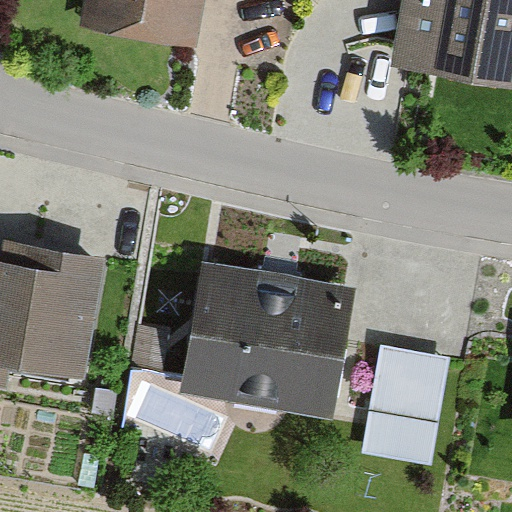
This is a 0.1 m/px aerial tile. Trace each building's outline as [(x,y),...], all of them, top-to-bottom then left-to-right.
[(85,0),(82,34),(225,51),(231,0),(85,0)] [(511,86),(511,0),(396,0),(388,61),(427,67),(422,98),(507,111),(511,86)] [(0,363),(78,376),(98,251),(28,240),(25,261),(0,256),(0,363)] [(170,390),(339,418),(357,308),(188,280),(170,390)] [(441,358),(375,348),(361,449),(421,460),(441,358)]
